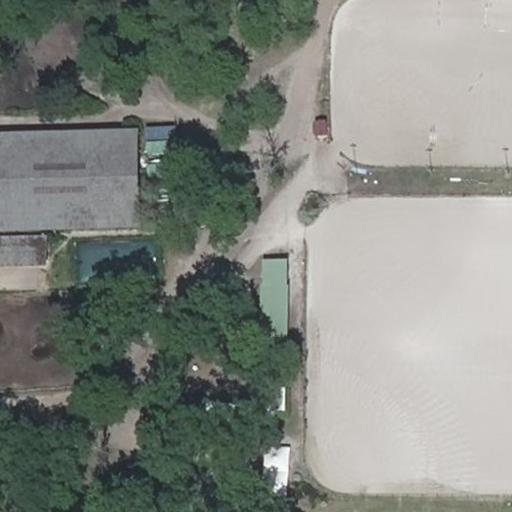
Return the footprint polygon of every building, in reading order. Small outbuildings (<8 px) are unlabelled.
[(0,120),(0,199),(77,200),(78,122),(0,120)] [(16,205),(0,204),(0,221),(16,222),(16,205)] [(498,375),(479,388),(492,407),(511,394),(498,375)] [(265,412),(267,391),(250,389),(248,411),(265,412)] [(228,442),(222,462),(241,467),(247,447),(228,442)] [(290,496),(293,453),(270,452),(267,494),(290,496)]
